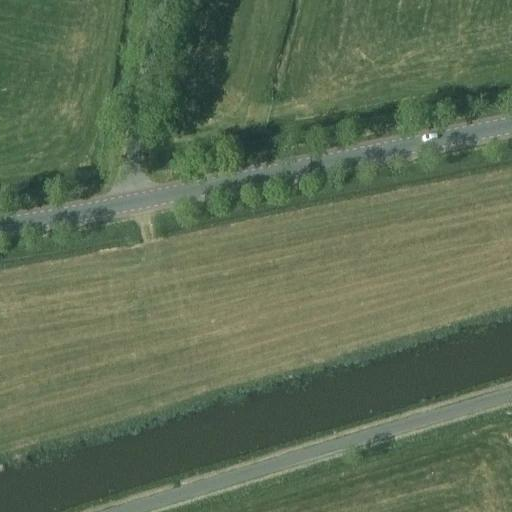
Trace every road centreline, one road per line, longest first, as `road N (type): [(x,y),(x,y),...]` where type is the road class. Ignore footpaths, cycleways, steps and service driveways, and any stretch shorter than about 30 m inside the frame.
road 1 (secondary): [(0,227),(511,127)]
road 2 (unclassified): [(122,511),(511,394)]
